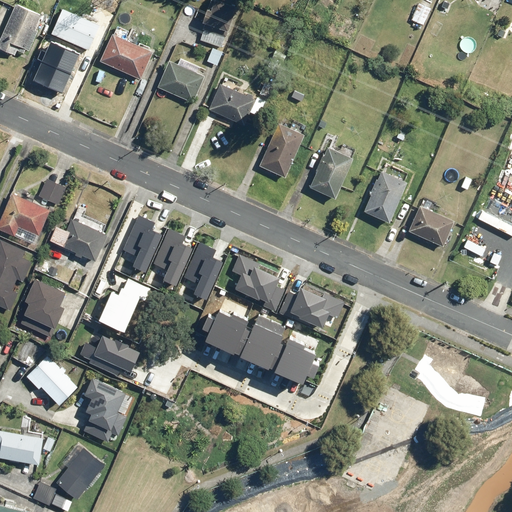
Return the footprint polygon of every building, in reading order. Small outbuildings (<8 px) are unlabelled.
[(39,26),(45,11),(19,0),(0,44),(0,45),(18,53),(20,48),(28,51),(30,47),(32,48),(41,27),(39,26)] [(87,0),(85,8),(107,16),(113,0),(111,0),(87,0)] [(208,60),(219,64),(244,4),(234,0),(212,0),(204,21),(207,23),(201,38),(214,44),(208,60)] [(421,1),(413,19),(425,24),(433,6),(421,1)] [(511,22),(504,19),(497,35),(505,38),(511,22)] [(134,29),(121,23),(104,59),(141,76),(154,48),(130,37),(134,29)] [(75,36),(55,28),(43,56),(65,65),(62,71),(70,74),(72,69),(80,72),(92,44),(88,43),(90,38),(76,33),(75,36)] [(208,75),(171,59),(160,83),(197,100),(208,75)] [(226,74),(211,108),(219,112),(215,120),(232,128),(236,119),(246,123),(259,96),(244,89),(247,83),(226,74)] [(296,86),(291,95),(303,102),(308,93),(296,86)] [(349,111),(344,119),(356,125),(360,116),(349,111)] [(308,134),(281,121),(261,164),(288,176),(308,134)] [(358,154),(330,143),(312,187),(339,198),(358,154)] [(378,174),(370,192),(373,194),(367,209),(393,220),(411,179),(385,168),(382,176),(378,174)] [(47,174),(38,194),(60,204),(69,184),(58,179),(47,174)] [(54,207),(14,191),(0,226),(0,227),(40,243),(54,207)] [(439,202),(425,197),(411,230),(446,245),(458,218),(436,208),(439,202)] [(168,224),(140,212),(124,249),(152,261),(168,224)] [(499,269),(511,238),(511,232),(507,230),(509,225),(500,220),(501,218),(494,215),(490,224),(484,221),(469,256),(499,269)] [(58,224),(52,239),(79,250),(77,254),(83,256),(84,253),(98,258),(109,231),(75,217),(70,229),(58,224)] [(196,237),(168,224),(152,261),(180,273),(196,237)] [(224,249),(196,237),(180,273),(208,285),(224,249)] [(28,248),(1,238),(0,241),(0,304),(13,309),(20,290),(17,289),(21,277),(26,279),(33,259),(25,256),(28,248)] [(267,305),(278,310),(289,285),(279,280),(283,271),(236,250),(228,270),(240,275),(235,285),(269,300),(267,305)] [(133,325),(151,280),(132,273),(127,286),(117,282),(104,314),(133,325)] [(39,275),(24,309),(28,311),(23,322),(38,328),(35,334),(45,338),(49,329),(56,332),(69,303),(64,301),(70,288),(39,275)] [(302,291),(289,285),(278,310),(289,315),(291,310),(317,322),(322,312),(333,317),(342,298),(306,281),(302,291)] [(211,331),(243,346),(261,308),(229,293),(211,331)] [(243,346),(276,361),(294,323),(261,308),(243,346)] [(276,361),(308,376),(326,338),(294,323),(276,361)] [(149,346),(111,330),(107,340),(100,337),(97,343),(91,340),(84,356),(123,371),(128,359),(141,365),(149,346)] [(44,385),(65,404),(83,383),(49,354),(31,376),(43,386),(44,385)] [(95,410),(87,429),(112,440),(115,432),(120,434),(133,403),(126,400),(130,390),(95,376),(88,393),(93,395),(88,408),(95,410)] [(22,461),(22,458),(29,459),(44,460),(45,449),(50,449),(51,434),(46,434),(46,432),(31,431),(32,416),(21,415),(20,430),(0,428),(0,456),(12,458),(12,460),(22,461)] [(108,462),(87,445),(59,480),(81,497),(108,462)] [(52,503),(70,510),(75,499),(57,492),(58,488),(41,481),(38,489),(35,497),(52,504),(52,503)] [(30,511),(31,508),(17,507),(17,501),(0,499),(0,511),(30,511)]
